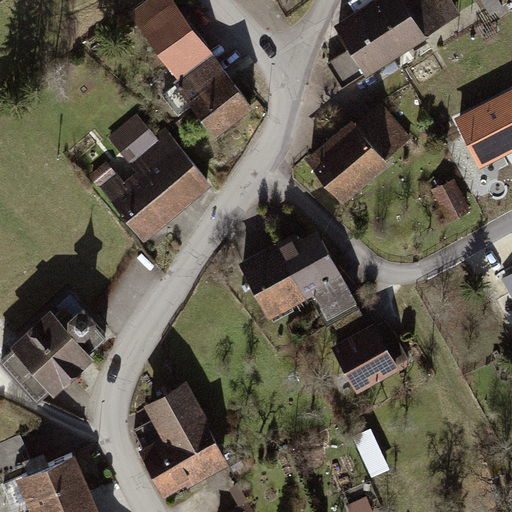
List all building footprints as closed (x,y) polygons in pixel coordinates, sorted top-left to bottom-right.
[(145,0),(64,0),(86,36),(145,0)] [(222,53),(180,0),(156,0),(137,16),(187,80),(218,57),(222,53)] [(465,13),(457,0),(376,0),(343,20),(375,75),(435,36),(465,13)] [(218,57),(183,87),(225,137),(260,107),(218,57)] [(359,118),(312,158),(350,201),(420,141),(386,102),(363,122),(359,118)] [(221,184),(170,126),(160,135),(141,113),(114,136),(144,171),(129,184),(112,164),(96,177),(154,243),(221,184)] [(457,180),(435,193),(453,221),(475,207),(457,180)] [(283,239),(245,259),(277,321),(316,302),(326,320),(363,301),(326,228),(287,247),(283,239)] [(84,297),(9,363),(46,405),(121,339),(109,325),(99,314),(84,297)] [(381,320),(339,342),(364,389),(406,367),(381,320)] [(167,436),(145,448),(173,497),(239,459),(194,380),(149,405),(167,436)] [(374,427),(357,435),(375,473),(392,465),(374,427)] [(111,511),(84,453),(23,477),(39,511),(111,511)]
